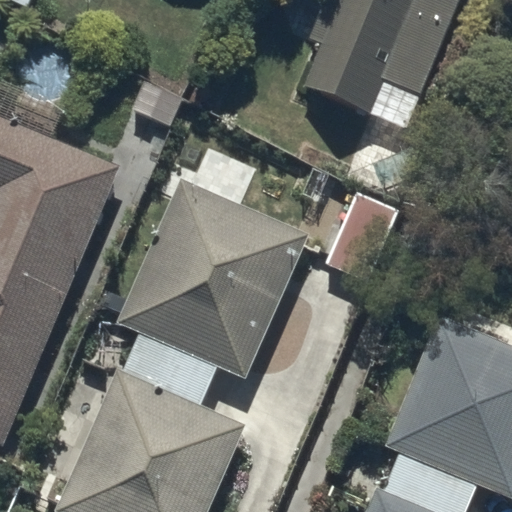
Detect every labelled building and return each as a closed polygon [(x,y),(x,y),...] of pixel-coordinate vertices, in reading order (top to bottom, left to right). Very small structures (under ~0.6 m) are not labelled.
[(5,0),(27,8),(30,0),(5,0)] [(305,86),(373,114),(387,80),(424,95),(463,0),(326,0),(311,39),(323,44),(305,86)] [(0,446),(3,448),(117,169),(0,121),(0,446)] [(120,374),(59,511),(213,511),(249,431),(203,411),(220,372),(248,384),(312,240),(183,183),(119,328),(142,338),(125,376),(120,374)] [(400,212),(358,194),(327,264),(369,282),(400,212)] [(381,491),(372,511),(468,511),(480,486),(511,499),(511,349),(444,320),(389,448),(406,455),(389,495),(381,491)]
